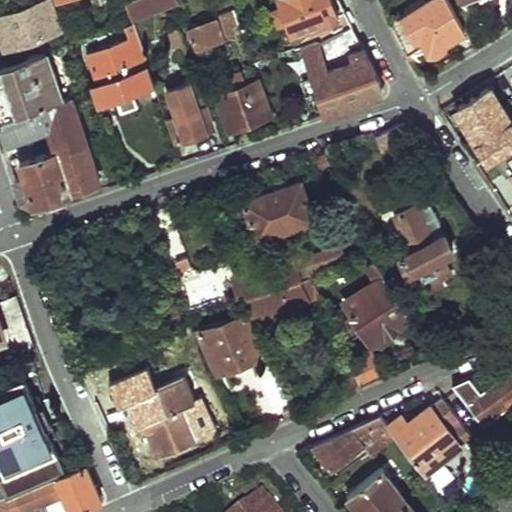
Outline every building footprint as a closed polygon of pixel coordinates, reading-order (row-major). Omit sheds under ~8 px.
[(0,41),(13,37),(16,46),(63,30),(52,0),(37,0),(0,12),(0,41)] [(129,0),(134,15),(180,1),(179,0),(129,0)] [(300,40),(301,43),(320,36),(321,39),(353,23),(341,0),(280,0),(281,1),(271,5),(278,23),(288,19),(296,41),(300,40)] [(429,52),(465,31),(450,0),(430,0),(392,23),(408,52),(424,44),(429,52)] [(232,7),(220,9),(225,31),(237,28),(232,7)] [(228,41),(219,15),(189,28),(197,51),(228,41)] [(87,48),(103,95),(154,79),(135,20),(125,24),(129,34),(87,48)] [(356,29),(353,23),(321,39),(320,36),(301,43),(326,114),(382,94),(386,84),(365,42),(350,48),(347,41),(359,35),(356,29)] [(168,31),(173,47),(184,44),(179,27),(168,31)] [(0,41),(0,42),(2,50),(16,46),(13,37),(0,41)] [(0,118),(63,98),(47,50),(0,66),(0,118)] [(257,79),(244,83),(240,72),(225,77),(229,88),(216,93),(229,129),(270,115),(257,79)] [(511,109),(493,79),(453,104),(476,141),(478,140),(479,142),(478,145),(477,148),(478,150),(479,153),(481,154),(484,155),(487,155),(489,158),(497,153),(511,143),(511,109)] [(171,119),(177,139),(214,128),(207,107),(200,109),(191,84),(167,91),(176,117),(171,119)] [(20,197),(35,203),(101,181),(79,119),(101,112),(93,89),(63,98),(0,118),(0,135),(2,143),(50,129),(58,149),(21,162),(26,176),(15,179),(20,197)] [(403,122),(375,135),(381,148),(410,137),(403,122)] [(511,143),(497,153),(508,170),(511,167),(511,143)] [(335,146),(312,154),(318,162),(338,154),(335,146)] [(300,177),(243,197),(258,237),(314,217),(300,177)] [(417,200),(392,212),(408,246),(398,251),(409,274),(421,268),(432,291),(446,285),(443,279),(454,273),(446,256),(458,250),(447,228),(434,234),(417,200)] [(290,258),(233,277),(242,294),(309,272),(315,270),(309,256),(292,261),(290,258)] [(414,319),(375,259),(364,266),(372,278),(341,297),(351,313),(341,320),(352,336),(362,330),(372,346),(414,319)] [(315,270),(309,272),(325,308),(336,302),(318,268),(315,270)] [(242,294),(253,322),(318,293),(309,272),(242,294)] [(17,293),(0,298),(0,339),(7,358),(36,348),(17,293)] [(174,307),(161,313),(166,328),(181,323),(174,307)] [(199,328),(218,371),(262,353),(245,312),(199,328)] [(360,383),(384,372),(372,347),(348,357),(360,383)] [(272,363),(254,370),(270,412),(289,404),(272,363)] [(511,366),(480,391),(468,375),(451,383),(480,420),(503,402),(506,407),(511,402),(511,366)] [(0,481),(6,495),(66,469),(21,369),(0,376),(0,481)] [(143,423),(156,452),(196,434),(183,405),(192,401),(182,379),(125,403),(136,426),(143,423)] [(425,471),(472,435),(446,399),(442,395),(406,422),(402,415),(389,424),(395,433),(425,471)] [(381,443),(395,433),(389,424),(381,414),(312,444),(330,469),(364,443),(370,451),(381,443)] [(69,511),(74,511),(104,499),(87,460),(66,469),(6,495),(0,497),(0,511),(26,511),(62,496),(69,511)] [(348,493),(362,511),(395,511),(408,502),(381,467),(348,493)] [(491,492),(505,511),(511,511),(511,486),(508,481),(507,480),(491,492)] [(241,511),(270,511),(260,498),(241,511)] [(395,511),(415,511),(408,502),(395,511)]
